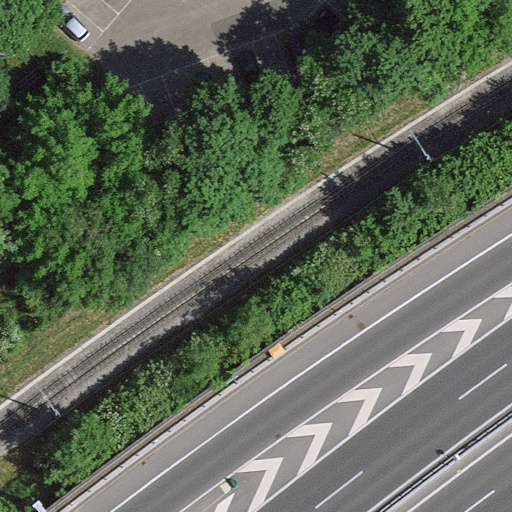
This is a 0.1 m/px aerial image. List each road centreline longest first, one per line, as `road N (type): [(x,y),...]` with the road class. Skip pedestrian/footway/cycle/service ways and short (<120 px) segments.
road 1 (motorway): [(511,264),(137,511)]
road 2 (motorway): [(511,361),(314,511)]
